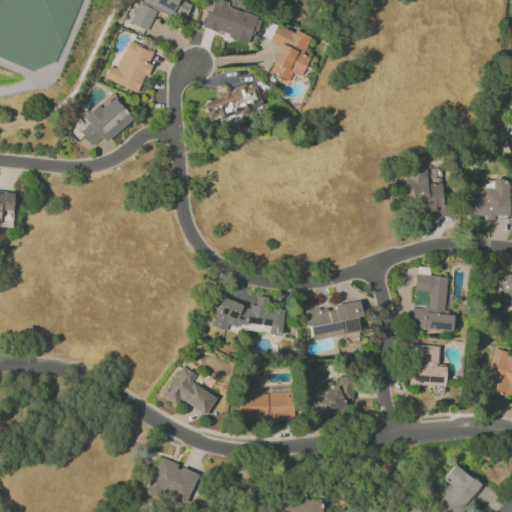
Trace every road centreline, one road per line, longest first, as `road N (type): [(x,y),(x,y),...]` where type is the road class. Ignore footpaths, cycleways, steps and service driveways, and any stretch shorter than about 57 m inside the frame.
road 1 (residential): [(0,361),(97,379),(176,429),(233,448),(294,449),(444,427),(511,432)]
road 2 (residential): [(511,252),(446,249),(281,285),(235,272),(206,248),(177,128),(182,83),(204,65)]
road 3 (residential): [(177,128),(96,168),(0,168)]
road 4 (residential): [(388,435),(390,267)]
